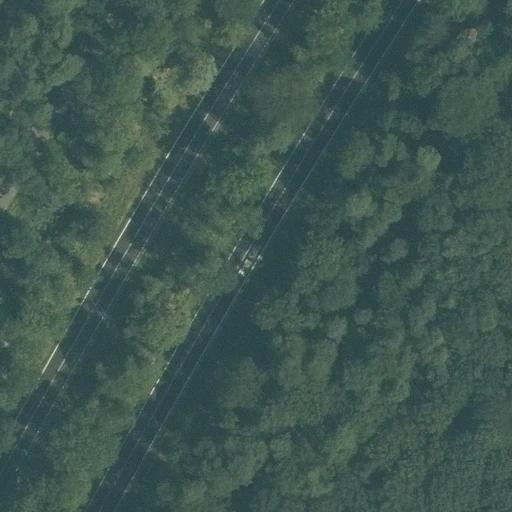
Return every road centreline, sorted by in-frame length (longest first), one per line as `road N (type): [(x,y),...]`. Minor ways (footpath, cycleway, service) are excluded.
road 1 (primary): [(104,511),(269,216),(410,0)]
road 2 (primary): [(282,0),(208,114),(0,487)]
road 3 (unclassified): [(0,205),(124,0)]
